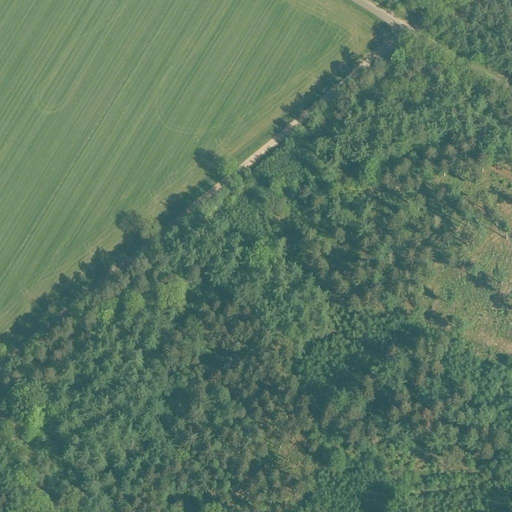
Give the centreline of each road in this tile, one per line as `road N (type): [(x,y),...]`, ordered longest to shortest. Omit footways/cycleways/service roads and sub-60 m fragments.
road 1 (track): [(0,363),(408,30)]
road 2 (unclassified): [(511,91),(356,0)]
